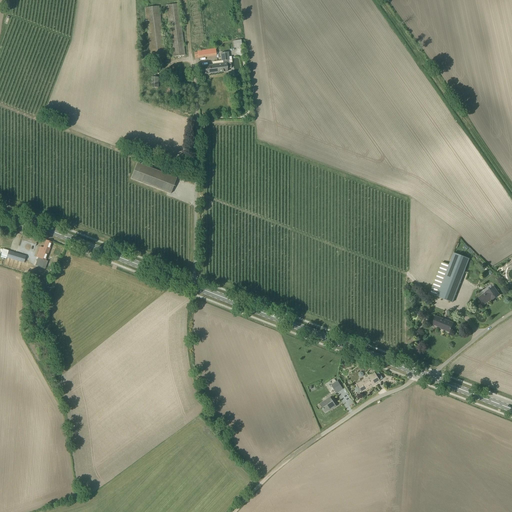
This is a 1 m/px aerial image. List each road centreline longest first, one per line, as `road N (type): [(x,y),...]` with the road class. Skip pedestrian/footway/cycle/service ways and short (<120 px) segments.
road 1 (primary): [(422,375),(193,285)]
road 2 (unclassified): [(193,285),(190,55)]
road 3 (track): [(381,0),(511,187)]
road 4 (primary): [(193,285),(0,211)]
